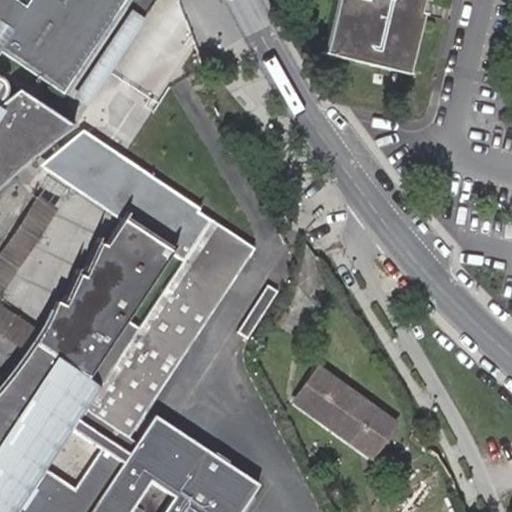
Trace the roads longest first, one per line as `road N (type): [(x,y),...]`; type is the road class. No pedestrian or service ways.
road 1 (residential): [(500,511),(363,268),(360,241),(379,218)]
road 2 (residential): [(379,218),(306,114),(243,0)]
road 3 (residential): [(480,0),(450,125),(454,144),(470,159),(511,169)]
road 4 (residential): [(511,356),(379,218)]
